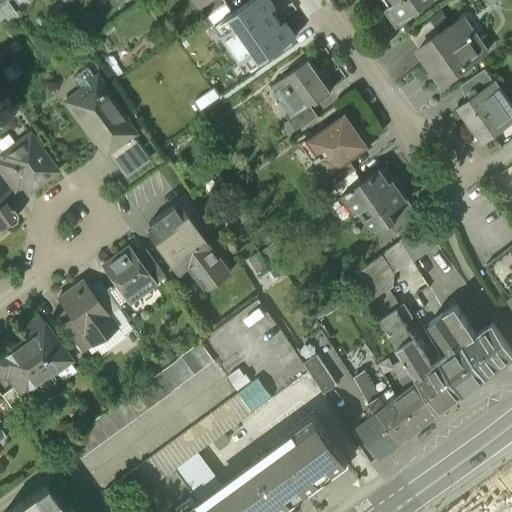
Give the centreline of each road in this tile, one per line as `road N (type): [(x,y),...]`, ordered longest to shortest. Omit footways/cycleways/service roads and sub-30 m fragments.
road 1 (unknown): [(3,511),(219,380)]
road 2 (residential): [(314,0),(402,123),(444,154)]
road 3 (primary): [(511,425),(392,511)]
road 4 (residential): [(0,300),(57,258),(79,212)]
